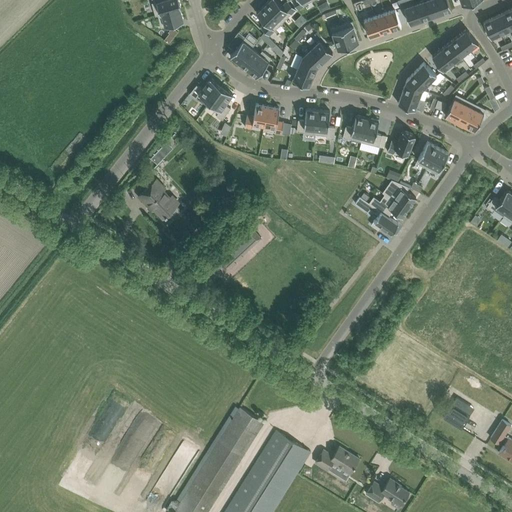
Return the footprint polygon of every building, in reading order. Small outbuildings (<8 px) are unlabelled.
[(156,15),(182,7),(179,0),(153,0),(154,1),(152,2),(156,15)] [(269,0),(265,4),(283,22),(296,8),(287,0),(283,5),(278,0),(269,0)] [(312,0),(292,0),(298,9),(304,6),(304,5),(312,0)] [(330,5),(327,0),(324,0),(317,4),(321,10),(330,5)] [(422,0),(415,3),(421,20),(431,16),(425,0),(422,0)] [(425,0),(431,16),(441,13),(436,0),(425,0)] [(436,0),(441,13),(452,9),(448,0),(436,0)] [(421,20),(415,3),(404,6),(410,23),(421,20)] [(269,35),(283,22),(265,4),(257,12),(266,22),(261,26),(269,35)] [(182,7),(156,15),(158,15),(162,27),(184,20),(181,8),(182,8),(182,7)] [(402,25),(396,8),(385,12),(391,29),(402,25)] [(306,17),(301,12),(294,20),(299,25),(306,17)] [(375,15),(381,32),(391,29),(385,12),(375,15)] [(511,28),(504,12),(494,16),(501,33),(511,28)] [(375,15),(364,19),(370,36),(381,32),(375,15)] [(494,16),(484,21),(491,37),(501,33),(494,16)] [(343,24),(341,24),(349,45),(351,44),(359,41),(352,20),(343,24)] [(349,45),(341,24),(331,28),(338,49),(349,45)] [(173,26),(169,31),(170,32),(174,36),(178,31),(173,26)] [(467,28),(458,35),(469,49),(478,42),(467,28)] [(259,34),(264,39),(268,35),(263,30),(259,34)] [(235,36),(242,41),(246,36),(239,31),(235,36)] [(269,43),(272,40),(268,35),(264,39),(268,43),(269,43)] [(458,35),(450,42),(461,56),(469,49),(458,35)] [(231,56),(239,62),(254,43),(246,36),(242,41),(233,52),(230,55),(231,56)] [(298,40),(296,38),(290,44),(293,47),(300,41),(298,40)] [(312,46),(325,60),(333,52),(321,39),(312,46)] [(450,42),(441,48),(452,62),(461,56),(450,42)] [(303,56),(318,66),(325,60),(312,46),(303,56)] [(252,47),(239,62),(248,69),(260,53),(252,47)] [(441,48),(432,55),(443,69),(452,62),(441,48)] [(272,57),(263,50),(260,53),(248,69),(256,76),(257,76),(272,57)] [(318,66),(303,56),(302,56),(297,68),(314,75),(318,66)] [(424,62),(416,70),(429,82),(437,74),(424,62)] [(314,75),(297,68),(293,78),(310,85),(314,75)] [(429,82),(416,70),(407,79),(422,89),(429,82)] [(222,84),(221,85),(210,77),(203,87),(197,83),(190,93),(196,97),(199,93),(209,101),(207,104),(222,85),(222,84)] [(407,79),(402,92),(419,98),(422,89),(407,79)] [(222,85),(207,104),(218,112),(217,115),(223,119),(231,108),(225,104),(233,93),(222,85)] [(419,98),(402,92),(398,103),(415,109),(419,98)] [(455,120),(466,98),(456,93),(445,115),(455,120)] [(466,98),(455,120),(465,125),(476,103),(466,98)] [(445,101),(438,99),(437,101),(436,104),(435,106),(444,109),(446,102),(445,101)] [(264,125),(268,105),(256,103),(254,116),(247,114),(245,126),(252,128),(253,123),(264,125)] [(476,103),(465,125),(475,130),(486,108),(476,103)] [(264,125),(264,130),(275,132),(282,133),(284,121),(278,120),(280,107),(268,105),(264,125)] [(316,134),(318,109),(306,108),(305,120),(298,119),(297,131),(315,133),(315,134),(316,134)] [(318,109),(316,134),(327,135),(327,138),(334,138),(335,126),(329,126),(330,110),(318,109)] [(361,141),(368,117),(356,114),(352,127),(346,125),(343,137),(350,139),(350,137),(361,140),(361,141)] [(368,117),(361,141),(379,146),(382,134),(376,133),(379,120),(368,117)] [(227,134),(231,124),(224,121),(220,131),(227,134)] [(290,135),(292,123),(284,121),(282,133),(290,135)] [(403,129),(398,141),(392,139),(387,150),(394,153),(395,152),(407,157),(416,134),(403,129)] [(427,167),(438,146),(427,141),(416,162),(427,167)] [(438,146),(427,167),(437,173),(449,152),(438,146)] [(157,165),(161,161),(154,154),(150,158),(157,165)] [(152,204),(155,208),(163,217),(166,215),(168,214),(171,216),(175,217),(180,212),(179,207),(163,190),(165,188),(156,179),(139,195),(149,206),(152,204)] [(392,179),(383,192),(388,196),(390,193),(409,207),(416,197),(407,190),(410,186),(409,186),(403,183),(397,181),(393,179),(392,179)] [(494,195),(486,206),(492,210),(494,209),(503,215),(511,202),(511,192),(507,189),(500,199),(494,195)] [(364,191),(361,196),(366,200),(369,195),(364,191)] [(374,195),(369,202),(389,216),(393,210),(402,217),(409,207),(390,193),(388,196),(385,193),(380,200),(374,195)] [(360,195),(355,203),(368,211),(370,208),(378,214),(371,224),(378,229),(381,225),(392,232),(399,222),(389,216),(369,202),(366,200),(361,196),(360,195)] [(511,202),(503,215),(511,221),(511,202)] [(266,209),(260,203),(252,211),(257,217),(266,209)] [(227,270),(262,237),(245,220),(210,252),(227,270)] [(358,286),(366,273),(362,270),(353,283),(358,286)] [(470,414),(458,407),(453,404),(444,417),(461,428),(470,414)] [(177,505),(174,509),(179,511),(206,511),(240,460),(259,430),(265,421),(256,416),(242,407),(240,406),(239,408),(236,405),(208,449),(176,498),(179,500),(176,505),(177,505)] [(511,460),(511,439),(504,434),(511,424),(503,419),(491,437),(499,443),(500,441),(504,444),(499,452),(500,453),(501,452),(510,457),(509,458),(511,460)] [(272,511),(305,459),(311,451),(277,429),(224,511),(272,511)] [(324,449),(318,457),(316,461),(328,469),(333,461),(350,472),(360,458),(339,445),(333,455),(324,449)] [(401,504),(409,491),(401,485),(401,484),(390,477),(384,487),(374,481),(366,493),(379,501),(384,493),(401,504)]
